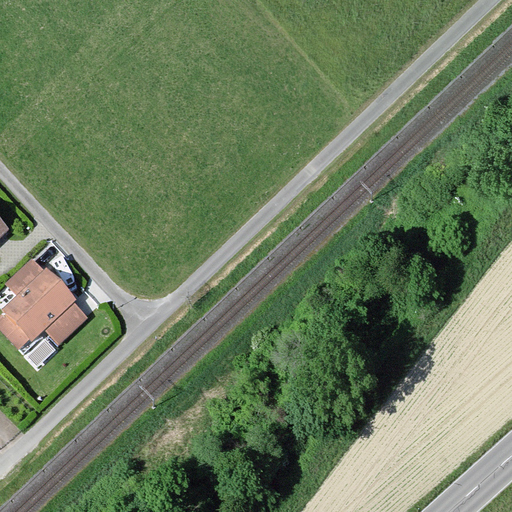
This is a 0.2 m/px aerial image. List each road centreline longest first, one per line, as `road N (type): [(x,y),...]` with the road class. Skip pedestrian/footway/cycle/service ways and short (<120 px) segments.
road 1 (residential): [(145,325),(499,0)]
road 2 (residential): [(145,325),(0,170)]
road 3 (residential): [(0,461),(145,325)]
